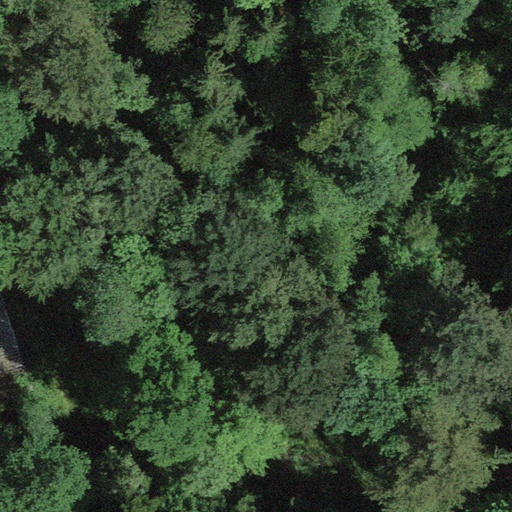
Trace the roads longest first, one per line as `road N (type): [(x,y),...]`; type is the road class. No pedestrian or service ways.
road 1 (track): [(16,0),(124,192),(465,511)]
road 2 (track): [(15,0),(7,162),(39,354),(109,511)]
